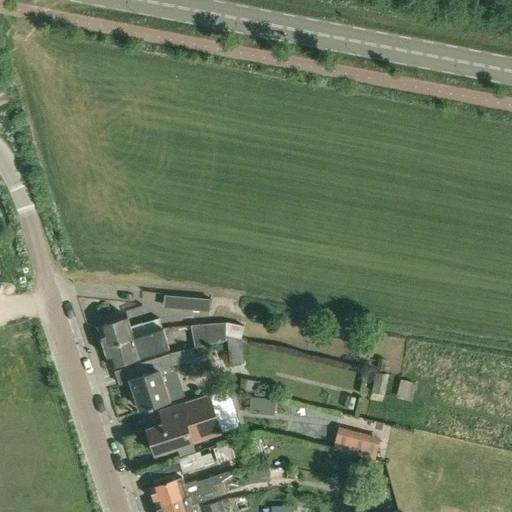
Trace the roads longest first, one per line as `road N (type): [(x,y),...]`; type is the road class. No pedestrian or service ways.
road 1 (secondary): [(511,74),(121,0)]
road 2 (residential): [(120,511),(0,161)]
